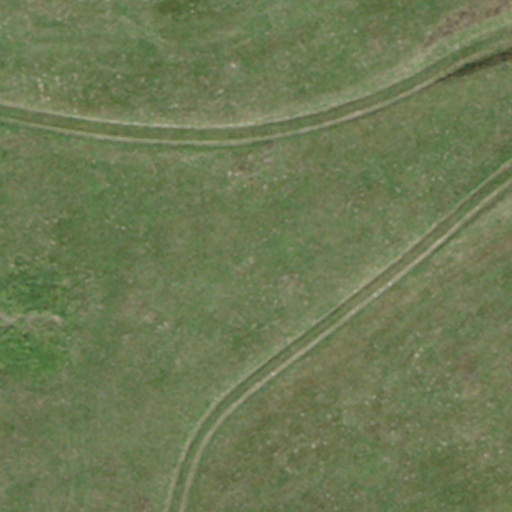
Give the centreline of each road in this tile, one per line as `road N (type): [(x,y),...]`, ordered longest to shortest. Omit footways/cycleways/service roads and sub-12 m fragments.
road 1 (track): [(511,51),(307,139),(206,151),(87,144),(0,119)]
road 2 (track): [(191,511),(230,417),(511,188)]
